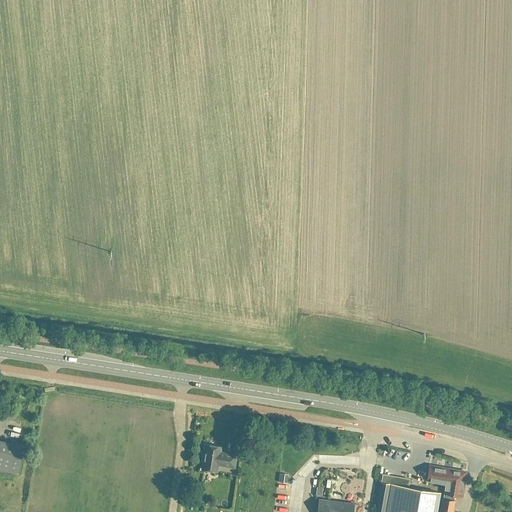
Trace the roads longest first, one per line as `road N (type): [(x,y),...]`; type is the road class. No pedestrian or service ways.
road 1 (primary): [(511,449),(377,412),(0,351)]
road 2 (unclassified): [(511,465),(375,428)]
